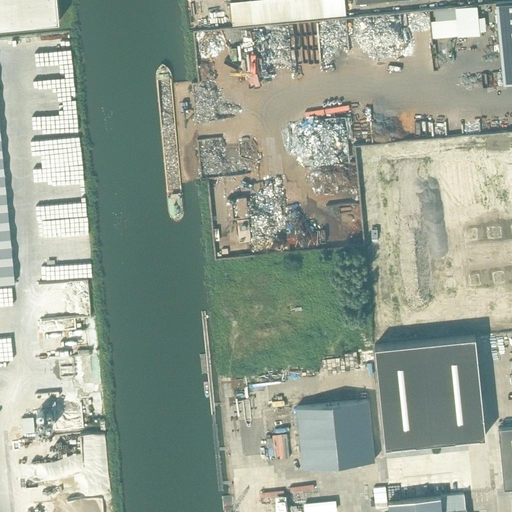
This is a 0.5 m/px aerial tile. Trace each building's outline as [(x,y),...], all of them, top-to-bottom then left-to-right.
[(0,0),(0,25),(60,20),(57,0),(0,0)] [(344,0),(322,0),(324,16),(346,14),(344,0)] [(511,1),(496,3),(503,83),(511,82),(511,1)] [(478,5),(456,7),(458,35),(480,33),(478,5)] [(0,283),(15,282),(0,125),(0,283)] [(511,138),(366,152),(383,335),(511,323),(511,138)] [(238,197),(238,203),(240,203),(241,209),(248,209),(247,197),(238,197)] [(47,283),(92,278),(89,240),(79,241),(80,244),(68,245),(69,254),(45,257),(47,283)] [(375,345),(384,435),(385,445),(415,442),(416,452),(456,448),(455,438),(485,435),(484,425),(475,335),(375,345)] [(75,428),(72,396),(52,398),(54,428),(44,429),(44,436),(56,435),(55,429),(75,428)] [(368,399),(297,406),(303,467),(374,460),(368,399)] [(34,431),(33,417),(21,418),(22,432),(34,431)] [(504,488),(511,486),(511,425),(498,427),(504,488)] [(465,493),(386,500),(387,511),(466,511),(467,507),(465,507),(465,499),(465,494),(465,493)]
